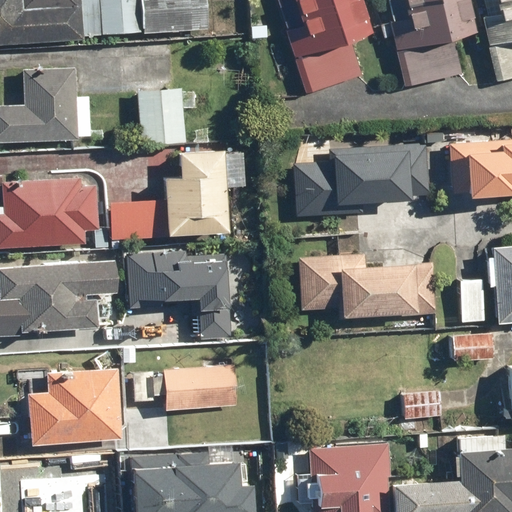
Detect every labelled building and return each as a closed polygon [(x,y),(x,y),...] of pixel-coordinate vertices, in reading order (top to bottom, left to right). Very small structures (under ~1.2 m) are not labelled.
[(0,0),(0,45),(73,44),(73,37),(201,34),(200,0),(0,0)] [(348,41),(371,34),(361,0),(271,0),(298,93),(358,77),(348,41)] [(385,37),(397,88),(458,74),(450,39),(471,34),(463,0),(380,0),(386,23),(376,25),(379,39),(385,37)] [(511,0),(483,0),(488,18),(474,21),(489,83),(511,77),(511,0)] [(3,107),(0,107),(0,141),(86,141),(85,95),(70,95),(70,67),(17,67),(18,92),(3,92),(3,107)] [(178,91),(133,90),(133,145),(177,145),(178,91)] [(511,139),(443,139),(443,193),(456,193),(456,199),(504,199),(504,191),(511,190),(511,139)] [(289,161),(289,218),(326,218),(326,205),(399,206),(399,196),(426,197),(426,148),(322,148),(322,161),(289,161)] [(154,179),(153,200),(152,236),(217,237),(218,186),(235,187),(236,153),(169,151),(168,179),(154,179)] [(0,246),(76,248),(76,230),(89,230),(89,180),(49,180),(49,170),(25,170),(25,181),(0,180),(0,246)] [(152,236),(153,200),(104,199),(103,237),(152,238),(152,236)] [(480,259),(481,287),(486,287),(488,324),(511,322),(511,246),(484,248),(484,259),(480,259)] [(429,316),(430,250),(341,248),(341,257),(293,256),(292,309),(331,310),(331,319),(406,320),(406,316),(429,316)] [(212,259),(152,260),(152,251),(123,252),(124,302),(186,301),(186,312),(190,312),(191,336),(224,336),(223,253),(212,253),(212,259)] [(109,263),(0,265),(0,338),(13,338),(13,333),(91,332),(90,298),(109,297),(109,263)] [(478,279),(453,280),(455,323),(480,322),(478,279)] [(488,334),(444,334),(444,362),(488,362),(488,334)] [(511,365),(501,366),(503,425),(511,424),(511,365)] [(226,368),(155,371),(157,410),(228,408),(226,368)] [(20,394),(22,445),(116,442),(114,369),(28,371),(29,394),(20,394)] [(146,372),(128,372),(127,401),(144,402),(146,372)] [(413,435),(414,448),(425,448),(424,432),(434,432),(433,417),(438,417),(438,393),(397,394),(397,419),(420,419),(421,434),(413,435)] [(385,511),(510,511),(510,505),(511,505),(511,449),(496,449),(496,437),(450,437),(450,485),(385,486),(385,511)] [(125,511),(244,511),(243,462),(229,462),(229,444),(200,444),(201,455),(124,457),(125,511)] [(385,511),(385,486),(385,445),(305,445),(306,482),(297,482),(297,507),(328,507),(328,511),(385,511)] [(0,511),(113,511),(111,459),(50,462),(53,510),(0,511)]
